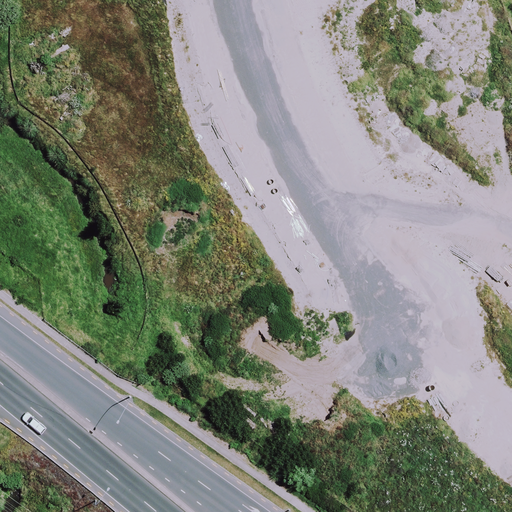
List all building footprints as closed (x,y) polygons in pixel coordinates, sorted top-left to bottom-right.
[(511,124),(484,137),(500,175),(487,181),(500,211),(510,207),(511,210),(511,124)] [(304,192),(268,166),(255,185),(291,210),(304,192)] [(481,361),(460,342),(449,354),(470,372),(481,361)] [(434,371),(402,346),(364,395),(396,420),(434,371)] [(511,387),(510,386),(493,404),(511,421),(511,387)] [(511,511),(511,477),(510,476),(494,497),(483,511),(511,511)]
